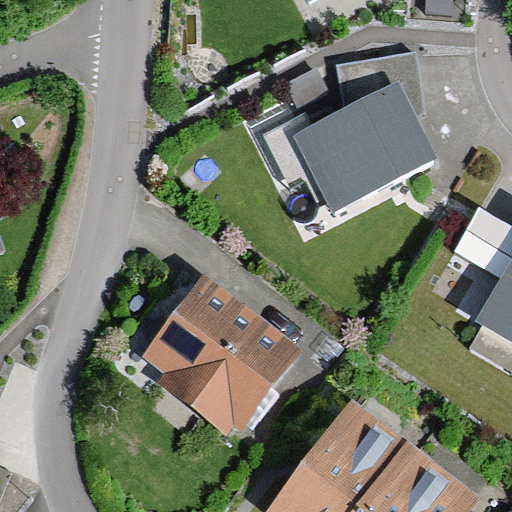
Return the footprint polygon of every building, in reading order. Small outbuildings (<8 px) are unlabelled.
[(327,0),(342,22),(375,0),(327,0)] [(441,103),(330,158),(367,233),(479,177),(441,103)] [(0,238),(0,273),(10,270),(0,238)] [(135,366),(235,448),(307,361),(207,279),(135,366)] [(511,319),(500,339),(511,345),(511,319)] [(346,405),(264,511),(473,511),(478,505),(346,405)]
